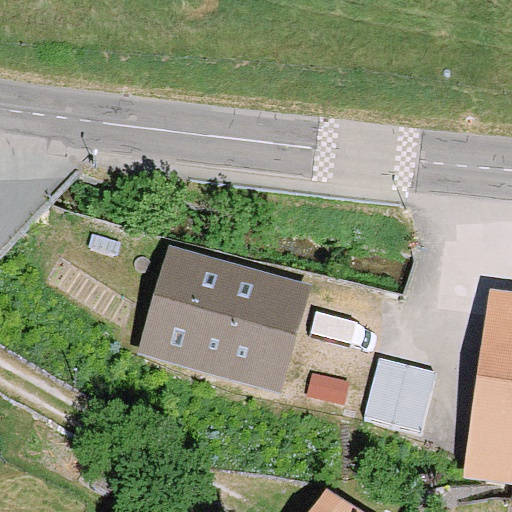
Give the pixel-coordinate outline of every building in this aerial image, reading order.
[(281,391),(313,282),(170,240),(138,348),(281,391)] [(511,306),(503,305),(474,493),(511,498),(511,306)] [(388,350),(373,409),(432,424),(447,365),(388,350)] [(464,430),(466,379),(444,378),(442,429),(464,430)] [(360,511),(341,500),(333,511),(360,511)]
